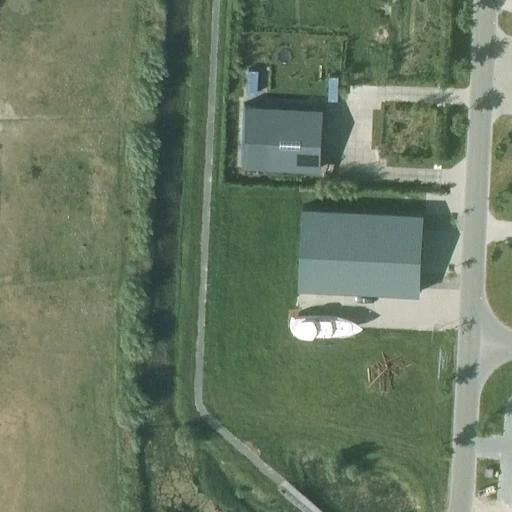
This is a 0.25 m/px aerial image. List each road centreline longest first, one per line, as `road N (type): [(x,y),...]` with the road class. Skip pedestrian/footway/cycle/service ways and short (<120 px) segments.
road 1 (tertiary): [(486,0),(470,341)]
road 2 (tertiary): [(470,341),(460,511)]
